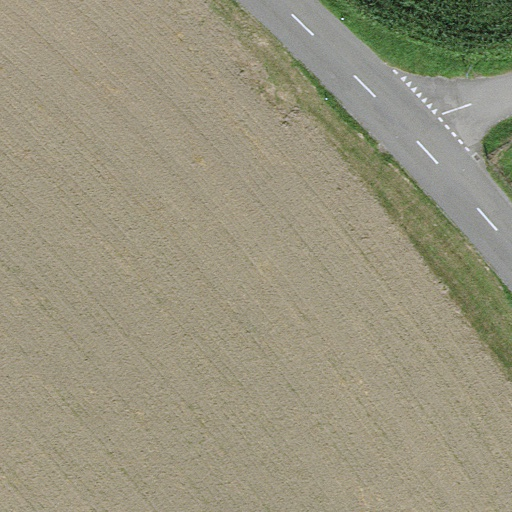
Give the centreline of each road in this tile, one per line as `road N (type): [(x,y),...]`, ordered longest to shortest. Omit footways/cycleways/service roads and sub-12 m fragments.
road 1 (tertiary): [(276,0),(414,137)]
road 2 (tertiary): [(414,137),(511,249)]
